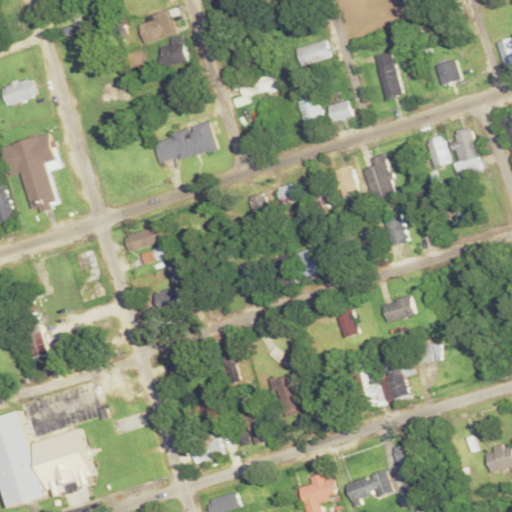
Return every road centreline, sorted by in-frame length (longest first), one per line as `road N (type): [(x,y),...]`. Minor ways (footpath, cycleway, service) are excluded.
road 1 (residential): [(0,399),(511,231)]
road 2 (residential): [(0,246),(511,89)]
road 3 (residential): [(193,511),(38,0)]
road 4 (residential): [(92,511),(511,382)]
road 5 (residential): [(246,167),(193,0)]
road 6 (residential): [(371,134),(332,0)]
